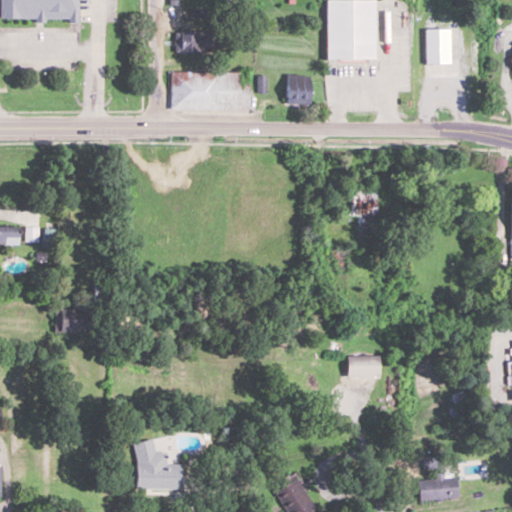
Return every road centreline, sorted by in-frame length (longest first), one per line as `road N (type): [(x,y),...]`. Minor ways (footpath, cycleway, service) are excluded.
road 1 (secondary): [(0,126),(429,129),(511,139)]
road 2 (residential): [(153,0),(157,127)]
